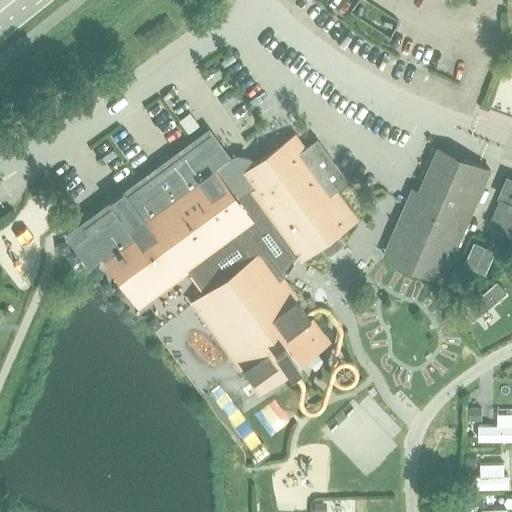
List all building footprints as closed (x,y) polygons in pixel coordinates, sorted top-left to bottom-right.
[(92,220),(83,226),(103,254),(112,248),(118,256),(148,296),(165,284),(185,269),(186,268),(190,274),(192,276),(199,286),(201,288),(205,294),(194,302),(199,309),(207,319),(243,367),(242,368),(253,382),(254,383),(258,389),(259,389),(269,382),(279,374),(296,362),(297,362),(308,353),(325,340),(320,333),(310,319),(306,313),(295,298),(289,291),(281,280),(281,279),(281,278),(285,272),(287,270),(287,269),(294,259),(297,255),(300,259),(310,252),(320,244),(326,253),(340,243),(337,239),(334,234),(340,229),(352,221),(353,220),(353,219),(338,198),(333,192),(348,181),(334,161),(317,139),(311,143),(302,150),(292,137),(280,145),(260,160),(253,165),(247,160),(246,160),(239,158),(238,158),(230,161),(228,158),(210,134),(92,220)] [(439,148),(392,258),(443,280),(491,170),(439,148)] [(511,179),(509,178),(501,196),(505,198),(494,222),(492,228),(511,236),(511,179)] [(27,206),(0,225),(0,237),(3,241),(35,217),(27,206)] [(171,281),(173,299),(189,297),(187,279),(171,281)] [(452,303),(463,321),(504,298),(494,280),(452,303)] [(154,299),(159,315),(172,312),(167,296),(154,299)] [(129,322),(140,315),(133,304),(122,310),(129,322)] [(148,328),(158,343),(177,331),(167,316),(148,328)] [(187,326),(176,337),(208,368),(219,357),(187,326)] [(335,374),(351,376),(353,361),(337,359),(335,374)] [(353,404),(383,433),(391,425),(361,396),(353,404)] [(260,440),(275,428),(255,405),(240,418),(260,440)] [(511,437),(511,407),(494,407),(493,421),(475,421),(474,437),(511,437)] [(481,408),(470,408),(470,420),(481,420),(481,408)] [(323,441),(337,442),(338,429),(324,429),(323,441)] [(438,432),(434,460),(447,461),(450,434),(438,432)] [(345,445),(313,445),(313,459),(345,458),(345,445)] [(465,452),(465,465),(475,466),(475,452),(465,452)] [(476,484),(504,484),(504,459),(476,459),(476,484)] [(338,495),(350,493),(347,468),(335,470),(338,495)] [(273,476),(251,477),(252,496),(273,496),(273,476)] [(483,495),(469,495),(469,507),(484,506),(483,495)] [(325,511),(325,501),(313,502),(313,511),(325,511)]
